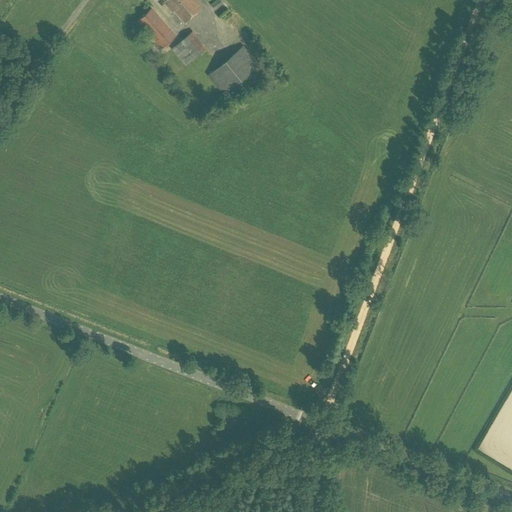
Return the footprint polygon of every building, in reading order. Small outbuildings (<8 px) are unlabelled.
[(163,0),(165,1),(164,2),(172,11),(174,10),(184,22),(202,7),(195,0),(163,0)] [(215,10),(223,3),(220,0),(216,0),(210,5),(215,10)] [(161,48),(175,36),(151,9),(137,21),(161,48)] [(186,66),(207,48),(192,31),(171,49),(186,66)] [(234,96),(247,86),(241,79),(258,64),(243,46),(208,75),(223,94),(228,89),(234,96)]
